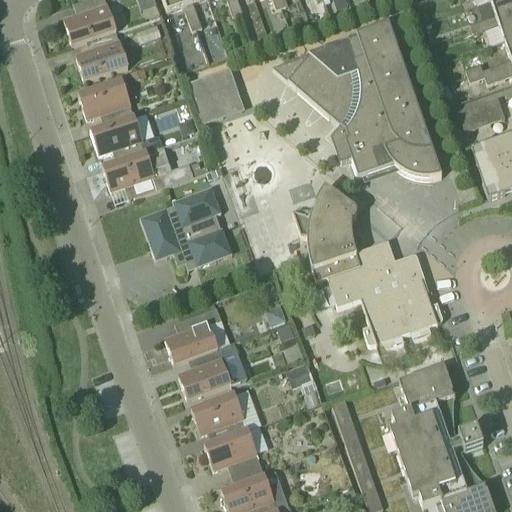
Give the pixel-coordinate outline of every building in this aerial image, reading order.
[(91,44),(115,36),(102,0),(101,0),(79,7),(83,19),(63,26),(71,51),(92,45),(91,44)] [(152,0),(135,0),(140,15),(156,10),(152,0)] [(196,35),(183,0),(160,0),(166,17),(183,11),(192,36),(196,35)] [(192,8),(208,2),(207,0),(183,0),(196,35),(201,33),(192,8)] [(237,20),(230,0),(207,0),(208,2),(213,0),(224,0),(232,22),(237,20)] [(230,0),(237,20),(242,18),(235,0),(230,0)] [(281,13),(276,0),(270,0),(276,15),(281,13)] [(276,0),(281,13),(285,11),(281,0),(276,0)] [(336,13),(347,9),(343,0),(337,0),(332,2),(336,13)] [(471,36),(511,21),(511,0),(507,0),(488,7),(490,7),(495,21),(469,30),(471,36)] [(295,18),(299,29),(309,26),(305,15),(295,18)] [(504,47),(511,44),(511,21),(471,36),(473,39),(498,31),(504,47)] [(359,182),(394,171),(396,173),(399,176),(402,177),(405,179),(408,180),(410,181),(413,182),(416,183),(421,184),(424,184),(426,184),(430,184),(435,183),(438,182),(441,181),(432,155),(417,111),(423,109),(416,89),(410,91),(398,54),(404,52),(397,32),(391,34),(389,28),(356,40),(339,45),(340,49),(272,73),(342,134),(333,145),(340,168),(350,165),(351,166),(353,165),(359,182)] [(91,44),(92,45),(95,55),(75,62),(83,87),(127,73),(115,36),(91,44)] [(467,83),(511,67),(511,44),(504,47),(510,66),(482,76),(480,70),(465,75),(467,83)] [(511,67),(467,83),(469,88),(484,83),(487,90),(511,81),(511,67)] [(132,86),(145,82),(143,73),(129,78),(132,86)] [(223,123),(216,102),(237,95),(230,74),(188,88),(202,130),(223,123)] [(106,119),(110,130),(134,122),(122,86),(77,101),(86,126),(106,119)] [(504,123),(497,103),(458,117),(465,137),(504,123)] [(110,130),(89,137),(98,162),(118,155),(122,166),(146,158),(134,122),(110,130)] [(511,139),(470,153),(486,198),(488,204),(505,198),(504,197),(503,197),(501,193),(511,189),(511,139)] [(165,192),(175,188),(163,152),(146,158),(122,166),(101,173),(110,198),(130,191),(134,203),(165,192)] [(197,166),(189,169),(193,182),(207,177),(205,170),(200,172),(197,166)] [(213,183),(221,180),(219,174),(210,177),(213,183)] [(327,284),(329,290),(337,313),(333,315),(334,316),(360,306),(369,332),(364,334),(369,349),(370,350),(373,350),(440,328),(441,328),(441,327),(442,326),(442,325),(442,324),(437,309),(430,311),(422,286),(424,285),(416,263),(416,262),(415,261),(414,261),(413,261),(392,268),(390,261),(386,262),(383,251),(356,260),(355,258),(354,255),(353,249),(352,243),(351,241),(351,235),(351,229),(351,226),(351,225),(353,225),(354,224),(355,223),(355,221),(356,220),(356,219),(356,218),(356,217),(355,215),(354,214),(353,213),(324,192),(321,197),(318,202),(316,205),(314,211),(313,213),(312,216),(310,222),(292,218),(300,243),(306,243),(306,249),(307,252),(307,258),(308,261),(308,264),(309,269),(311,275),(327,284)] [(232,260),(222,234),(220,235),(215,221),(221,219),(211,193),(171,207),(173,211),(139,223),(155,267),(173,260),(177,272),(185,270),(193,266),(196,273),(232,260)] [(252,253),(271,248),(262,219),(243,225),(252,253)] [(266,318),(270,329),(285,324),(281,312),(266,318)] [(193,363),(217,354),(208,331),(220,326),(216,314),(180,327),(184,338),(164,346),(173,371),(193,363)] [(294,342),(290,329),(278,334),(282,346),(294,342)] [(301,333),(305,343),(315,339),(312,329),(301,333)] [(177,381),(187,406),(246,385),(236,360),(221,366),(217,354),(193,363),(197,374),(177,381)] [(310,385),(305,371),(287,377),(292,392),(310,385)] [(391,422),(395,435),(389,436),(412,503),(418,502),(421,511),(426,511),(440,507),(441,511),(492,511),(484,486),(482,487),(483,490),(467,496),(436,408),(453,402),(454,406),(455,406),(443,371),(398,386),(409,416),(391,422)] [(247,436),(234,399),(190,416),(199,441),(219,433),(223,444),(223,445),(247,436)] [(382,511),(344,403),(331,408),(367,511),(382,511)] [(464,458),(482,452),(476,433),(458,440),(464,458)] [(223,445),(223,444),(203,452),(213,476),(232,469),(238,485),(262,476),(247,436),(223,445)] [(289,511),(288,511),(275,477),(220,497),(225,511),(289,511)] [(339,498),(344,511),(354,507),(349,494),(339,498)]
